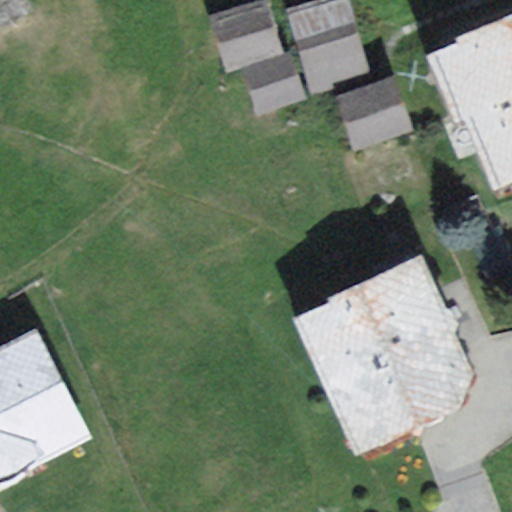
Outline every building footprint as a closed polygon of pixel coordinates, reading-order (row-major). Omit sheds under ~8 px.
[(0,0),(0,35),(31,20),(20,0),(0,0)] [(345,0),(332,0),(286,14),(312,97),(370,79),(345,0)] [(265,5),(209,24),(226,76),(282,57),(265,5)] [(511,31),(430,65),(469,160),(481,155),(497,195),(511,189),(511,31)] [(290,62),(245,78),(260,121),(306,105),(290,62)] [(395,84),(336,105),(353,156),(413,135),(395,84)] [(422,259),(293,318),(356,455),(461,408),(474,371),(422,259)] [(0,338),(0,467),(94,430),(49,319),(0,338)]
